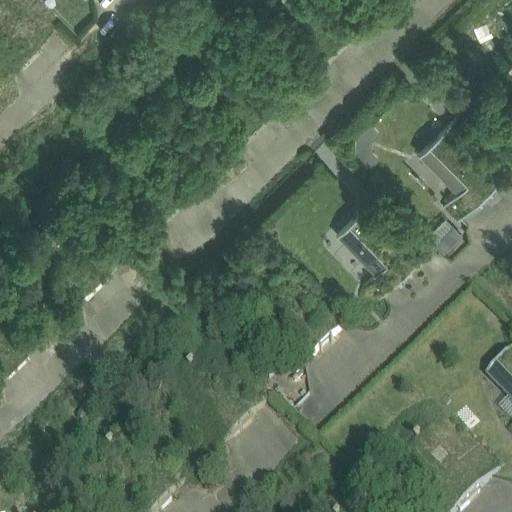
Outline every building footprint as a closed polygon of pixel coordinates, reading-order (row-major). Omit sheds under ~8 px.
[(44,39),(4,0),(0,0),(0,37),(22,60),(44,39)] [(351,31),(320,0),(277,0),(329,53),(351,31)] [(271,110),(219,57),(197,78),(249,131),(271,110)] [(370,160),(380,151),(367,137),(378,128),(371,120),(350,139),(370,160)] [(497,181),(445,128),(423,149),(475,202),(497,181)] [(190,189),(138,136),(117,157),(169,210),(190,189)] [(417,260),(365,206),(343,228),(395,281),(417,260)] [(110,267),(58,214),(36,235),(88,288),(110,267)] [(448,249),(465,234),(455,223),(438,238),(448,249)] [(337,338),(285,285),(263,306),(315,360),(337,338)] [(29,346),(0,315),(0,359),(8,367),(29,346)] [(511,356),(489,377),(511,400),(511,356)] [(256,417),(204,364),(182,385),(234,438),(256,417)] [(483,488),(431,434),(409,456),(461,509),(483,488)] [(158,511),(176,496),(124,442),(102,464),(149,511),(158,511)]
